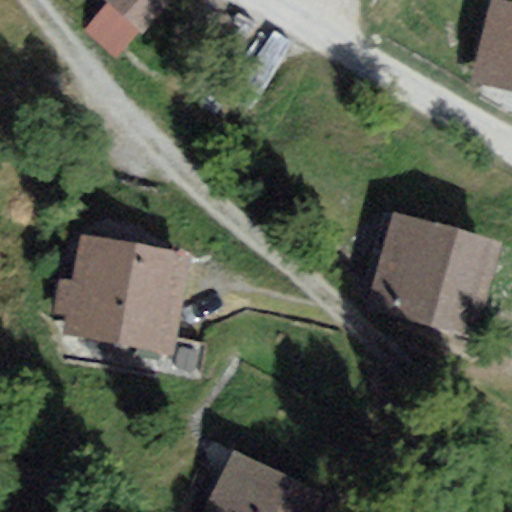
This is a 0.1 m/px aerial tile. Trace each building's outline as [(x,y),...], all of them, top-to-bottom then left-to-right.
[(167,10),(154,0),(85,0),(139,44),(167,10)] [(511,13),(488,7),(467,91),(511,101),(511,13)] [(499,256),(387,223),(360,316),(472,348),(499,256)] [(183,265),(79,246),(62,340),(166,359),(183,265)] [(331,511),(334,505),(229,458),(204,511),(331,511)]
